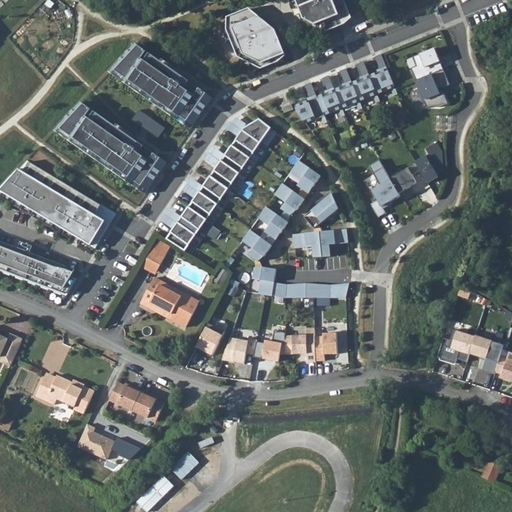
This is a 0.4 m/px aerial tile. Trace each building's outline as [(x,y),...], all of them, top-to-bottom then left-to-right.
[(297,0),(305,18),(328,30),(339,25),(337,20),(351,15),(344,0),(297,0)] [(228,29),(239,56),(261,68),(279,61),(286,55),(282,46),(279,47),(276,40),(279,39),(275,29),(250,8),(230,16),(228,29)] [(213,97),(137,44),(110,72),(191,129),(213,97)] [(435,47),(413,56),(417,65),(411,68),(416,80),(444,68),(435,47)] [(388,67),(295,105),(298,112),(306,122),(395,86),(388,67)] [(444,68),(416,80),(427,107),(431,106),(440,106),(449,103),(444,91),(442,91),(440,88),(450,84),(444,68)] [(168,162),(82,102),(55,130),(145,194),(168,162)] [(165,128),(139,109),(132,120),(158,139),(165,128)] [(173,229),(166,239),(185,251),(272,127),(261,118),(252,123),(241,139),(238,137),(232,145),(235,147),(230,154),(227,152),(222,160),(225,162),(220,169),(217,167),(210,176),(213,178),(208,186),(205,184),(200,191),(203,194),(197,201),(194,199),(189,207),(192,209),(187,216),(184,214),(178,222),(181,224),(176,232),(173,229)] [(429,153),(415,161),(416,162),(420,169),(428,181),(439,175),(437,172),(443,169),(442,150),(437,141),(426,148),(429,153)] [(300,160),(292,171),(303,179),(299,185),(309,193),(313,187),(322,176),(300,160)] [(19,168),(0,189),(0,190),(96,249),(111,224),(95,215),(102,205),(30,162),(24,171),(19,168)] [(416,162),(391,177),(399,192),(411,185),(410,183),(416,179),(412,173),(420,169),(416,162)] [(378,199),(371,203),(379,216),(386,212),(384,207),(392,203),(391,200),(401,194),(399,192),(391,177),(384,166),(375,171),(382,183),(372,189),(378,199)] [(283,183),(275,194),(287,202),(282,209),(291,215),(297,210),(305,199),(283,183)] [(332,193),(304,217),(314,228),(339,209),(332,193)] [(267,207),(259,218),(270,226),(265,232),(277,240),(281,234),(288,222),(267,207)] [(346,229),(293,234),(294,247),(313,246),(314,256),(330,256),(329,244),(348,242),(346,229)] [(272,245),(250,230),(242,241),(254,249),(249,255),(259,262),(265,256),(272,245)] [(0,241),(0,249),(72,277),(75,270),(0,241)] [(153,256),(164,262),(173,248),(161,241),(153,256)] [(0,249),(0,270),(68,296),(78,279),(72,277),(0,249)] [(142,268),(155,275),(162,262),(149,255),(142,268)] [(264,266),(256,267),(254,279),(262,279),(260,293),(274,295),(275,282),(277,268),(264,266)] [(214,281),(221,286),(229,273),(222,268),(214,281)] [(143,300),(165,311),(162,315),(186,328),(200,302),(155,278),(143,300)] [(289,284),(275,282),(274,295),(288,297),(289,284)] [(353,283),(289,284),(288,297),(354,299),(353,283)] [(141,304),(162,315),(165,311),(143,300),(141,304)] [(208,323),(194,348),(202,353),(203,350),(211,355),(224,331),(208,323)] [(306,335),(285,335),(285,354),(307,353),(307,362),(316,362),(316,360),(315,336),(314,328),(306,328),(306,335)] [(474,337),(453,330),(447,348),(458,352),(456,359),(466,362),(469,354),(474,337)] [(22,348),(27,338),(14,332),(12,338),(0,332),(0,354),(4,356),(2,360),(14,365),(15,363),(22,348)] [(324,336),(315,336),(316,360),(325,361),(325,354),(338,354),(337,333),(323,333),(324,336)] [(475,336),(474,337),(469,354),(485,359),(481,370),(494,374),(494,373),(498,360),(495,360),(500,345),(475,336)] [(248,341),(229,338),(222,360),(244,364),(246,354),(254,355),(256,342),(257,340),(248,339),(248,341)] [(264,344),(256,342),(254,355),(254,357),(278,362),(282,344),(265,341),(264,344)] [(507,359),(499,356),(498,360),(494,373),(502,376),(501,379),(511,383),(511,354),(509,353),(507,359)] [(46,375),(36,397),(55,404),(57,399),(75,407),(75,409),(84,413),(95,391),(84,386),(83,389),(73,384),(73,383),(57,375),(56,377),(55,379),(46,375)] [(73,383),(73,384),(83,389),(84,386),(84,385),(75,380),(73,383)] [(134,389),(118,382),(111,400),(156,420),(164,402),(149,395),(149,393),(135,387),(134,389)] [(11,430),(15,420),(4,415),(0,425),(11,430)] [(97,426),(89,423),(79,445),(109,458),(117,440),(95,430),(97,426)] [(110,456),(115,462),(122,456),(116,450),(110,456)] [(188,451),(169,470),(180,481),(199,462),(188,451)] [(482,476),(495,482),(502,466),(490,460),(482,476)] [(146,511),(174,487),(164,476),(136,502),(144,511),(146,511)]
